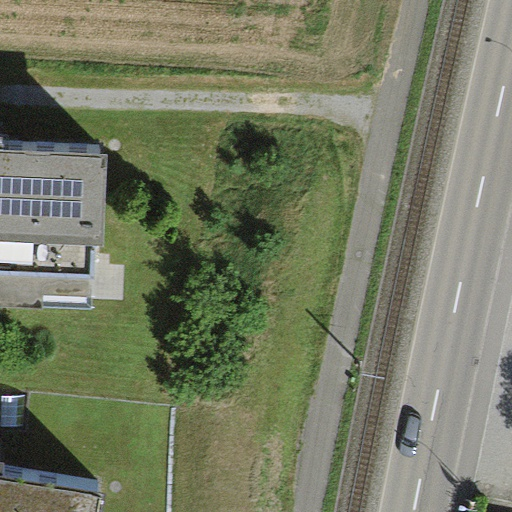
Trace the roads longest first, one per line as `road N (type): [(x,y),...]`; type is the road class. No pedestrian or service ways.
road 1 (track): [(411,0),(306,511)]
road 2 (secondary): [(511,67),(415,511)]
